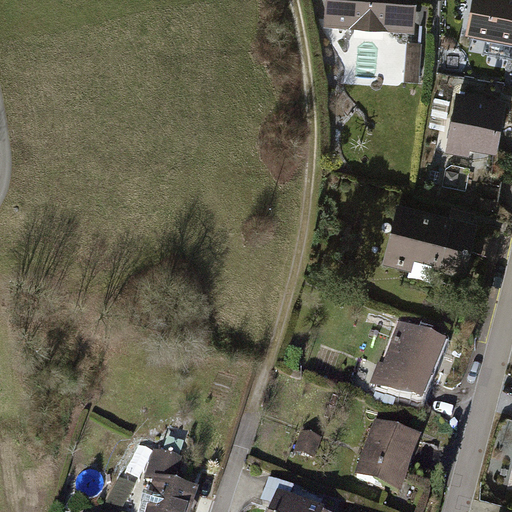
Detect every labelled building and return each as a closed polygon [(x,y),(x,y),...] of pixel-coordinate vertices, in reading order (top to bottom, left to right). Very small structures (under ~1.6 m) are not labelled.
[(414,0),(332,0),(331,24),(412,29),(414,0)] [(511,0),(475,0),(469,36),(511,44),(511,0)] [(411,46),(410,84),(426,84),(426,47),(411,46)] [(511,103),(460,94),(449,153),(473,157),(474,150),(502,155),(511,103)] [(482,225),(400,205),(385,269),(414,276),(418,262),(470,274),(482,225)] [(427,411),(450,348),(402,331),(380,394),(427,411)] [(425,444),(377,427),(357,481),(405,498),(425,444)] [(323,442),(305,436),(299,458),(316,463),(323,442)] [(183,464),(160,457),(147,500),(155,503),(152,511),(197,511),(202,497),(175,489),(183,464)] [(130,511),(141,492),(123,482),(106,511),(130,511)] [(315,511),(276,498),(271,511),(315,511)]
